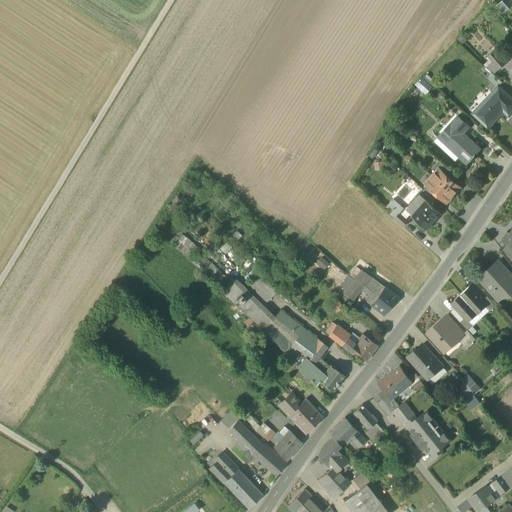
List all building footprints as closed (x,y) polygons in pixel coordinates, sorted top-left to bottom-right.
[(502,1),(494,8),(501,15),(508,9),(502,1)] [(490,59),(498,69),(504,64),(493,51),(487,56),(490,59)] [(484,65),(491,72),(494,75),(499,70),(498,69),(490,59),(484,65)] [(502,82),(494,75),(491,72),(486,78),(497,88),(498,87),(502,82)] [(421,77),(414,85),(426,95),(433,87),(421,77)] [(473,113),(488,127),(503,110),(509,116),(511,112),(511,99),(498,87),(497,88),(473,113)] [(458,157),(466,164),(475,154),(474,153),(479,147),(463,133),(469,127),(457,116),(440,136),(461,155),(458,157)] [(455,161),(458,157),(461,155),(440,136),(434,142),(455,161)] [(439,169),(446,175),(450,171),(438,160),(434,165),(438,169),(439,169)] [(383,161),(374,162),(375,170),(384,169),(383,161)] [(438,169),(432,176),(453,195),(459,188),(452,181),(452,180),(449,177),(447,177),(446,175),(439,169),(438,169)] [(446,203),(453,195),(432,176),(425,184),(434,192),(434,193),(437,196),(439,196),(446,203)] [(410,210),(416,215),(427,202),(419,195),(408,207),(411,209),(410,210)] [(393,210),(390,214),(395,218),(404,208),(393,199),(388,205),(393,210)] [(440,213),(427,202),(416,215),(413,217),(426,229),(440,213)] [(394,219),(403,226),(408,221),(399,214),(394,219)] [(507,244),(511,247),(511,236),(510,235),(511,235),(507,232),(501,240),(507,244)] [(186,234),(179,239),(192,256),(199,250),(186,234)] [(502,251),(511,263),(511,249),(506,246),(502,251)] [(321,257),(315,264),(323,271),(329,264),(321,257)] [(498,261),(495,264),(506,276),(509,273),(498,261)] [(479,279),(496,298),(506,289),(508,291),(511,286),(511,276),(509,273),(506,276),(495,264),(479,279)] [(344,294),(352,301),(365,285),(370,278),(361,271),(344,294)] [(246,284),(255,292),(266,280),(257,272),(246,284)] [(373,290),(379,295),(384,288),(370,278),(365,285),(373,290)] [(276,289),(266,280),(255,292),(265,301),(276,289)] [(223,293),(237,307),(247,297),(233,283),(223,293)] [(469,286),(460,295),(477,313),(486,305),(482,300),(469,286)] [(371,306),(382,315),(383,315),(396,297),(384,288),(379,295),(372,305),(371,306)] [(498,300),(508,291),(506,289),(496,298),(498,300)] [(366,300),(372,305),(379,295),(373,290),(366,300)] [(468,321),(477,313),(460,295),(451,303),(455,307),(464,317),(468,322),(468,321)] [(486,305),(490,310),(495,305),(487,296),(482,300),(486,305)] [(271,320),(247,297),(237,307),(276,345),(285,333),(271,320)] [(337,299),(330,304),(336,313),(343,309),(337,299)] [(477,313),(481,318),(490,310),(486,305),(477,313)] [(450,311),(459,321),(464,317),(455,307),(450,311)] [(279,310),(271,320),(285,333),(294,322),(279,310)] [(468,321),(472,326),(473,326),(482,318),(481,318),(477,313),(468,321)] [(447,316),(441,321),(449,329),(454,324),(447,316)] [(459,321),(467,330),(472,326),(468,321),(468,322),(464,317),(459,321)] [(428,333),(445,351),(450,346),(448,343),(455,336),(458,339),(463,334),(454,324),(449,329),(441,321),(428,333)] [(326,347),(294,322),(285,333),(276,345),(295,364),(307,377),(314,369),(311,366),(326,347)] [(329,336),(341,346),(347,338),(349,335),(337,326),(329,336)] [(477,331),(472,326),(467,330),(472,335),(477,331)] [(463,334),(471,343),(475,339),(472,335),(467,330),(463,334)] [(463,334),(458,339),(461,343),(465,348),(471,343),(463,334)] [(357,341),(349,335),(347,338),(358,346),(359,345),(356,343),(357,341)] [(359,345),(358,346),(353,353),(354,353),(365,361),(377,346),(363,335),(357,341),(356,343),(359,345)] [(448,343),(450,346),(458,339),(455,336),(448,343)] [(353,354),(354,353),(353,353),(358,346),(347,338),(341,346),(353,354)] [(450,346),(445,351),(448,355),(461,343),(458,339),(450,346)] [(408,358),(427,378),(441,366),(424,346),(417,352),(416,351),(408,358)] [(288,371),(307,391),(314,384),(307,377),(295,364),(288,371)] [(319,381),(332,391),(344,376),(330,366),(323,376),(314,369),(307,377),(314,384),(316,385),(319,381)] [(446,371),(441,366),(427,378),(432,384),(446,371)] [(383,391),(390,400),(412,382),(407,376),(399,367),(377,384),(383,391)] [(413,372),(407,376),(412,382),(417,377),(413,372)] [(465,383),(474,392),(479,387),(467,374),(461,379),(465,383)] [(419,379),(412,385),(416,390),(424,384),(419,379)] [(455,392),(463,402),(474,393),(474,392),(465,383),(455,392)] [(381,400),(391,412),(393,410),(397,408),(390,400),(383,391),(378,396),(381,400)] [(424,391),(417,397),(421,402),(428,397),(424,391)] [(278,406),(288,416),(298,407),(288,397),(278,406)] [(305,400),(298,407),(288,416),(305,434),(322,417),(305,400)] [(391,412),(381,400),(376,403),(386,416),(391,412)] [(393,410),(405,425),(408,422),(415,417),(404,403),(397,408),(393,410)] [(368,438),(370,436),(378,429),(374,424),(377,421),(371,415),(370,416),(361,406),(353,414),(367,430),(364,432),(368,438)] [(220,422),(228,430),(237,421),(242,416),(235,408),(220,422)] [(430,451),(434,456),(441,451),(439,448),(449,440),(443,433),(440,435),(430,422),(433,420),(427,412),(417,419),(415,417),(408,422),(411,427),(410,429),(414,434),(412,435),(423,449),(425,447),(429,452),(430,451)] [(332,437),(342,448),(350,440),(357,447),(365,440),(344,418),(338,424),(329,433),(332,437)] [(246,463),(254,455),(262,446),(237,421),(228,430),(240,442),(232,450),(246,463)] [(256,432),(263,438),(270,430),(263,423),(259,427),(256,432)] [(284,427),(278,433),(283,437),(288,431),(284,427)] [(382,434),(378,429),(370,436),(374,440),(382,434)] [(264,438),(268,442),(275,433),(271,430),(264,438)] [(289,430),(288,431),(283,437),(278,443),(273,448),(286,461),(302,443),(289,430)] [(278,443),(283,437),(278,433),(273,438),(278,443)] [(317,480),(333,498),(350,483),(349,482),(342,473),(350,466),(338,452),(342,448),(332,437),(327,442),(329,444),(317,455),(320,458),(324,463),(330,469),(317,480)] [(264,444),(262,446),(254,455),(277,475),(287,464),(287,463),(285,462),(284,462),(264,444)] [(352,455),(362,466),(366,462),(357,451),(352,455)] [(211,470),(224,483),(237,470),(223,455),(220,455),(216,459),(216,462),(217,464),(211,470)] [(262,495),(237,470),(224,483),(248,509),(262,495)] [(486,485),(468,499),(477,511),(478,511),(486,506),(496,499),(511,485),(511,471),(511,470),(504,476),(503,474),(491,484),(492,485),(488,489),(486,485)] [(365,485),(369,482),(361,473),(352,480),(359,489),(365,485)] [(350,483),(357,491),(359,489),(352,480),(349,482),(350,483)] [(375,490),(369,482),(365,485),(372,493),(375,490)] [(386,511),(372,493),(365,485),(359,489),(357,491),(343,501),(351,511),(386,511)] [(287,507),(292,511),(324,511),(325,511),(324,511),(304,489),(287,507)] [(195,511),(199,510),(194,503),(182,511),(195,511)]
